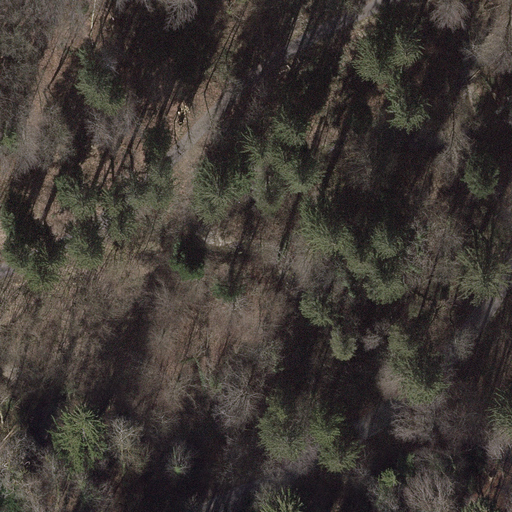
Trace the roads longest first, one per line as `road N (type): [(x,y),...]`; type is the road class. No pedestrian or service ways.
road 1 (track): [(0,271),(120,207),(267,61),(388,0)]
road 2 (track): [(215,511),(412,400),(511,266)]
